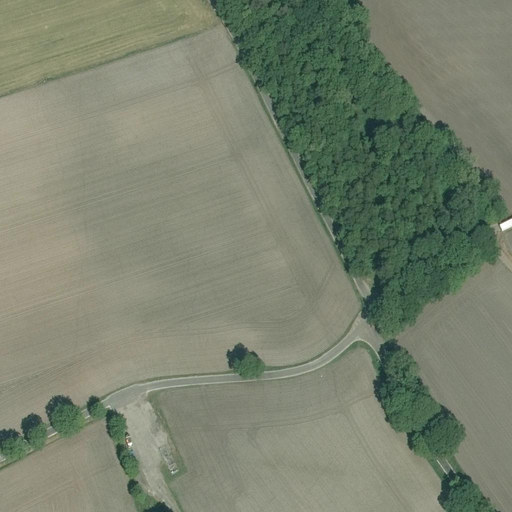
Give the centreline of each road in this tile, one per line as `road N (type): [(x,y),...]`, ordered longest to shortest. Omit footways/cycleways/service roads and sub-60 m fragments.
road 1 (unclassified): [(0,448),(80,403),(155,383),(301,371),(352,337),(372,307)]
road 2 (unclassified): [(213,0),(372,307)]
road 3 (unclassified): [(372,307),(375,344),(393,383),(477,511)]
road 4 (unclassified): [(372,307),(409,294),(487,225),(511,224)]
